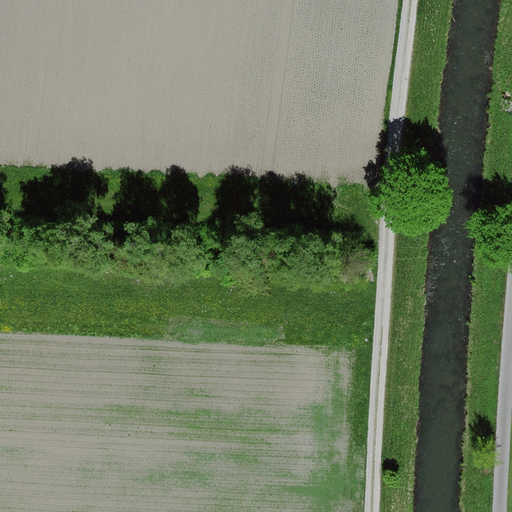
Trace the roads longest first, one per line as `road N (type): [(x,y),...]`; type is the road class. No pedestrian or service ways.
road 1 (track): [(424,0),(387,511)]
road 2 (unclassified): [(511,268),(499,511)]
